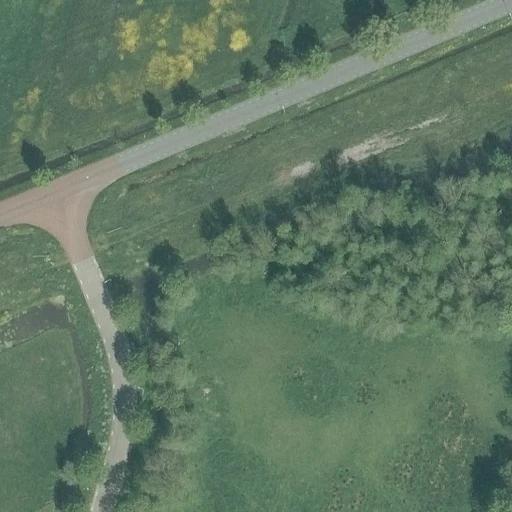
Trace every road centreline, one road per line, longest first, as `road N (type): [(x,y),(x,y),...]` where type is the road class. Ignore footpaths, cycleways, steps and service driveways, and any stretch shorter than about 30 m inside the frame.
road 1 (tertiary): [(57,192),(511,2)]
road 2 (unclassified): [(57,192),(124,392),(123,428),(99,511)]
